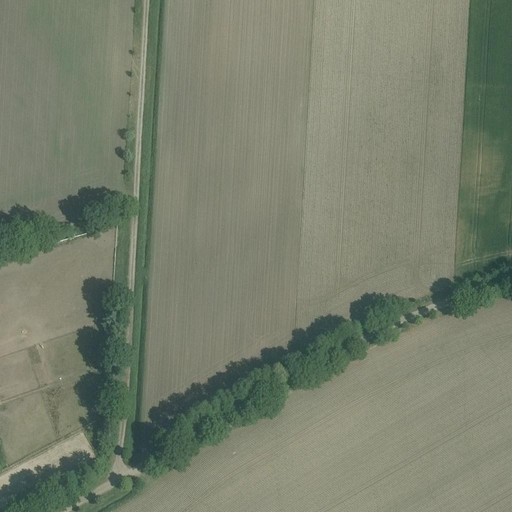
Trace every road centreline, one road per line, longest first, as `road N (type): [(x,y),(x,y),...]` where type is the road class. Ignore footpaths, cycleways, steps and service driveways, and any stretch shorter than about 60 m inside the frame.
road 1 (unclassified): [(511,285),(385,327),(62,511)]
road 2 (track): [(123,477),(150,0)]
